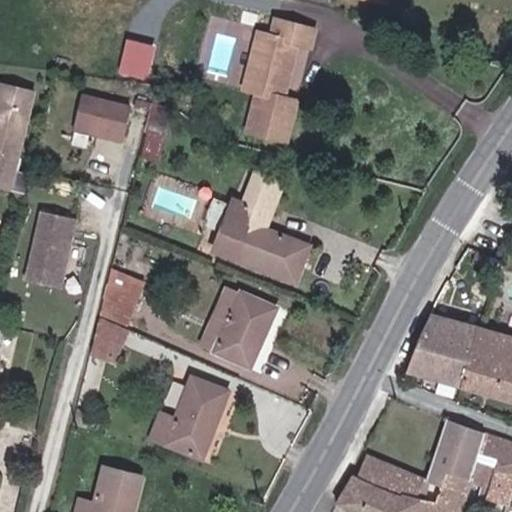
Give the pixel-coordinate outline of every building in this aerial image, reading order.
[(337,17),(298,8),(294,24),(281,21),(268,77),(281,80),(272,120),(311,129),(320,88),(307,85),(313,60),(308,52),(310,42),(316,44),(320,31),(333,34),(337,17)] [(0,128),(0,153),(1,153),(9,155),(8,159),(31,163),(46,81),(12,75),(2,129),(0,128)] [(221,101),(224,84),(213,82),(211,99),(221,101)] [(87,113),(134,124),(141,96),(95,84),(87,113)] [(158,145),(173,149),(185,97),(166,92),(159,119),(164,120),(158,145)] [(8,159),(5,176),(28,182),(31,163),(8,159)] [(235,239),(318,274),(333,234),(294,220),(272,212),(278,196),(256,188),(235,239)] [(272,212),(294,220),(299,204),(278,196),(272,212)] [(41,265),(67,272),(84,204),(57,198),(41,265)] [(511,253),(511,233),(509,232),(500,246),(511,253)] [(115,301),(141,311),(159,268),(126,254),(115,301)] [(227,339),(272,358),(299,298),(259,282),(253,295),(240,290),(228,320),(234,323),(227,339)] [(131,344),(141,322),(113,311),(107,335),(131,344)] [(221,336),(227,339),(234,323),(228,320),(221,336)] [(423,375),(471,390),(490,335),(445,321),(423,375)] [(129,351),(131,344),(107,335),(106,341),(129,351)] [(511,403),(511,341),(490,335),(471,390),(511,403)] [(0,340),(0,370),(12,374),(20,346),(0,340)] [(171,430),(223,449),(249,382),(213,368),(196,410),(181,404),(171,430)] [(496,435),(470,426),(468,431),(476,434),(470,448),(490,455),(496,435)] [(451,468),(468,431),(457,427),(434,477),(445,482),(451,468)] [(476,434),(468,431),(451,468),(483,480),(490,455),(470,448),(476,434)] [(490,455),(510,462),(511,454),(511,440),(496,435),(490,455)] [(370,476),(382,483),(393,459),(381,454),(370,476)] [(499,505),(511,508),(511,454),(510,462),(503,489),(499,505)] [(496,486),(503,489),(510,462),(490,455),(483,480),(496,486)] [(393,459),(382,483),(406,495),(422,499),(432,476),(393,459)] [(90,511),(145,511),(156,471),(118,462),(108,497),(95,495),(90,511)] [(471,511),(483,480),(451,468),(445,482),(437,498),(436,502),(433,511),(471,511)] [(350,502),(374,511),(433,511),(436,502),(422,499),(406,495),(382,483),(370,476),(367,475),(350,502)] [(492,503),(499,505),(503,489),(496,486),(492,503)]
